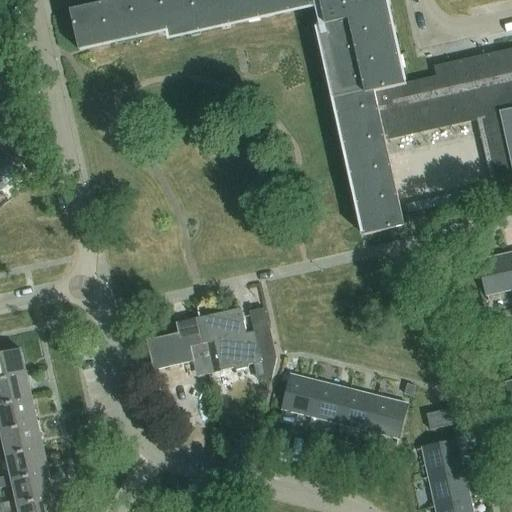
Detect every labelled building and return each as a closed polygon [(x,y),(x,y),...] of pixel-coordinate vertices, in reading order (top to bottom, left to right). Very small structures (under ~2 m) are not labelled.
[(106,0),(107,3),(70,12),(79,52),(169,33),(170,39),(320,6),(324,25),(318,26),(364,236),(404,227),(385,142),(374,93),(406,86),(406,84),(387,0),(106,0)] [(436,77),(406,84),(406,86),(374,93),(385,142),(476,122),(490,184),(511,178),(511,49),(434,67),(436,77)] [(4,145),(0,148),(0,189),(1,191),(25,173),(9,151),(4,145)] [(511,274),(508,255),(478,262),(486,297),(511,290),(511,274)] [(269,307),(254,311),(259,329),(274,325),(269,307)] [(240,309),(196,319),(202,345),(207,344),(208,350),(200,351),(201,360),(210,358),(214,374),(234,369),(236,371),(247,368),(248,366),(276,360),(269,329),(246,334),(240,309)] [(205,376),(214,374),(210,358),(201,360),(200,351),(208,350),(207,344),(202,345),(196,319),(176,324),(179,335),(147,342),(154,373),(202,362),(205,376)] [(0,382),(26,376),(20,351),(0,355),(0,382)] [(0,382),(0,408),(32,401),(26,376),(0,382)] [(291,376),(282,411),(311,418),(320,383),(291,376)] [(320,383),(311,418),(340,425),(349,391),(320,383)] [(349,391),(340,425),(370,433),(378,398),(349,391)] [(378,398),(370,433),(399,440),(407,405),(378,398)] [(0,437),(2,437),(1,434),(38,425),(32,401),(0,408),(0,437)] [(427,415),(430,431),(453,426),(450,410),(427,415)] [(43,451),(38,425),(1,434),(2,437),(5,452),(0,452),(0,463),(8,462),(7,459),(43,451)] [(457,441),(422,449),(428,478),(463,470),(457,441)] [(7,459),(8,462),(11,476),(0,478),(0,489),(14,487),(13,483),(49,475),(43,451),(7,459)] [(463,470),(428,478),(435,507),(470,500),(463,470)] [(13,483),(14,487),(17,502),(0,505),(0,507),(1,511),(14,511),(19,511),(18,508),(55,499),(49,475),(13,483)] [(18,508),(19,511),(57,511),(55,499),(18,508)] [(472,511),(470,500),(435,507),(435,511),(472,511)]
